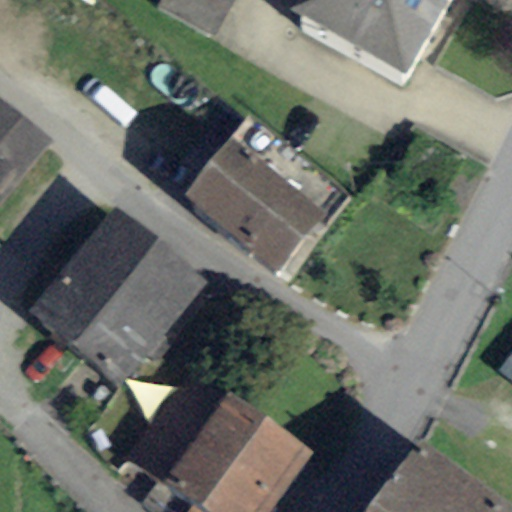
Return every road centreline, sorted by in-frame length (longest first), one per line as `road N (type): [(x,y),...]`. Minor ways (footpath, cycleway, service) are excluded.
road 1 (residential): [(421,382),(321,328),(0,83)]
road 2 (residential): [(421,382),(511,198)]
road 3 (residential): [(338,511),(421,382)]
